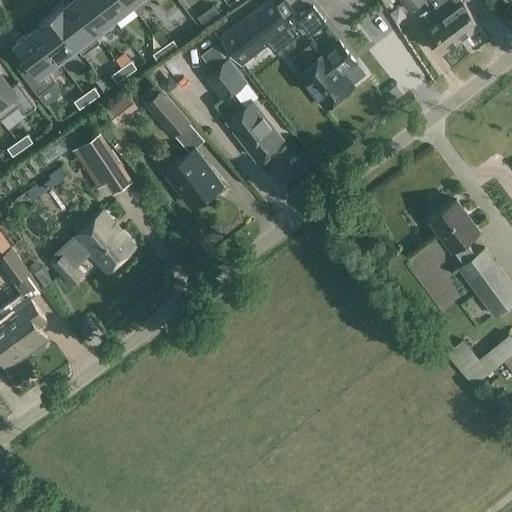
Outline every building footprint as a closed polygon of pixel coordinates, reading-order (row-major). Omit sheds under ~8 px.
[(64,5),(52,13),(77,46),(83,54),(101,40),(98,36),(97,36),(94,33),(95,32),(71,0),(64,5)] [(113,18),(99,0),(70,0),(71,0),(95,32),(94,33),(97,36),(98,36),(117,21),(114,18),(113,18)] [(131,4),(128,0),(99,0),(113,18),(114,18),(131,4)] [(274,0),(267,0),(222,35),(236,53),(242,62),(267,44),(273,53),(298,34),(291,25),(293,24),(288,18),(287,16),(292,12),(283,0),(280,0),(277,3),(275,1),(274,0)] [(424,0),(400,0),(409,12),(423,1),(424,0)] [(463,0),(431,0),(435,4),(461,38),(481,24),(464,1),(463,0)] [(436,22),(424,30),(441,53),(461,38),(435,4),(427,10),(436,22)] [(77,46),(52,13),(41,22),(41,23),(34,28),(59,60),(77,46)] [(28,32),(15,42),(18,45),(31,63),(20,71),(37,94),(56,80),(47,69),(59,60),(34,28),(28,33),(28,32)] [(168,54),(179,46),(173,39),(163,46),(168,54)] [(300,72),(326,106),(354,85),(343,71),(356,62),(340,41),(300,72)] [(201,54),(214,70),(207,75),(224,97),(246,80),(229,58),(228,59),(215,43),(201,54)] [(158,61),(168,54),(163,46),(153,53),(158,61)] [(127,74),(137,67),(132,59),(122,67),(127,74)] [(127,74),(122,67),(111,74),(117,82),(127,74)] [(36,105),(18,81),(8,88),(0,77),(0,118),(0,119),(19,105),(25,114),(36,105)] [(90,101),(100,94),(95,86),(84,93),(90,101)] [(145,102),(144,103),(173,136),(175,134),(183,144),(199,130),(191,121),(162,88),(145,102)] [(80,108),(90,101),(84,93),(74,100),(80,108)] [(283,138),(254,100),(228,119),(257,157),(283,138)] [(113,191),(133,178),(102,130),(73,149),(97,188),(106,182),(113,191)] [(23,148),(33,141),(28,133),(18,140),(23,148)] [(23,148),(18,140),(7,147),(13,155),(23,148)] [(196,147),(165,170),(191,204),(206,193),(207,195),(223,183),(196,147)] [(33,199),(65,175),(59,167),(49,174),(51,178),(39,186),(37,183),(27,190),(33,199)] [(140,220),(150,216),(142,198),(132,203),(140,220)] [(431,218),(454,249),(464,262),(458,267),(494,317),(511,303),(511,280),(486,246),(475,254),(465,240),(479,229),(457,199),(431,218)] [(75,238),(56,254),(58,256),(65,250),(77,264),(89,253),(95,260),(106,272),(135,245),(104,211),(95,219),(75,238)] [(0,228),(0,253),(12,245),(0,228)] [(31,271),(12,245),(0,253),(0,261),(15,283),(31,271)] [(51,263),(72,286),(85,274),(65,250),(58,256),(51,263)] [(45,286),(53,280),(42,266),(35,271),(45,286)] [(22,292),(0,308),(0,313),(7,323),(29,352),(32,350),(33,353),(37,353),(46,347),(47,343),(45,340),(48,338),(40,326),(48,320),(32,297),(30,295),(25,298),(22,292)] [(29,352),(7,323),(0,327),(0,354),(0,355),(9,366),(29,352)] [(511,369),(511,336),(509,333),(479,358),(463,339),(454,346),(447,337),(438,344),(473,385),(504,359),(511,369)]
